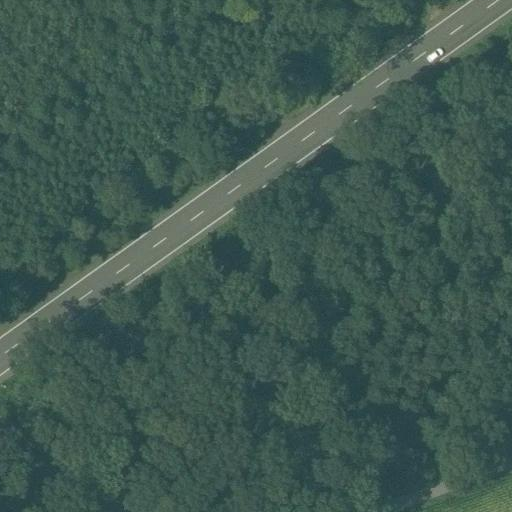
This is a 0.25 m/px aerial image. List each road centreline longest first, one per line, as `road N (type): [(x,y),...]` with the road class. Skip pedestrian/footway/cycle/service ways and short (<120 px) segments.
road 1 (secondary): [(501,0),(0,363)]
road 2 (unclassified): [(353,511),(511,452)]
road 3 (unclassified): [(128,511),(0,415)]
